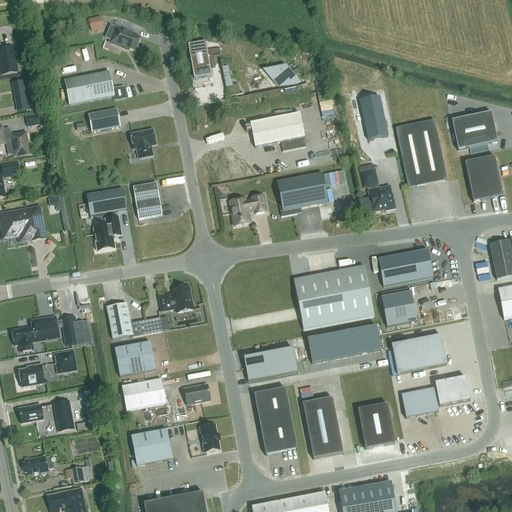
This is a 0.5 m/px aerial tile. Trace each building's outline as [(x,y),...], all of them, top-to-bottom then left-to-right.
[(90,27),(102,24),(101,17),(88,20),(90,27)] [(110,41),(110,42),(123,47),(122,49),(128,52),(129,50),(135,52),(140,39),(134,37),(135,35),(116,27),(116,28),(110,26),(105,39),(110,41)] [(205,43),(188,46),(194,80),(211,77),(205,43)] [(0,76),(0,77),(18,74),(14,47),(2,49),(0,49),(0,76)] [(286,66),(263,71),(278,89),(301,84),(286,66)] [(124,87),(113,89),(110,74),(64,82),(69,107),(114,98),(115,101),(126,99),(124,87)] [(386,129),(376,80),(356,84),(364,124),(358,125),(361,137),(373,134),(373,132),(386,129)] [(28,81),(12,84),(17,113),(32,111),(28,81)] [(88,115),(92,134),(120,128),(117,110),(88,115)] [(497,143),(491,114),(452,122),(458,152),(497,143)] [(42,115),(25,118),(27,128),(44,126),(42,115)] [(300,115),(250,125),(255,149),(281,144),(283,153),(306,149),(304,139),(300,115)] [(447,181),(434,122),(395,130),(408,190),(447,181)] [(85,124),(76,126),(77,133),(86,131),(85,124)] [(2,129),(0,128),(0,145),(5,144),(4,144),(11,142),(14,158),(30,156),(26,134),(11,136),(9,129),(2,131),(2,129)] [(151,148),(156,147),(153,131),(130,135),(133,151),(139,150),(141,160),(153,157),(151,148)] [(473,204),(503,197),(494,158),(465,164),(473,204)] [(3,175),(0,174),(0,199),(5,198),(2,179),(19,176),(17,164),(2,167),(3,175)] [(396,211),(394,202),(392,202),(389,189),(376,191),(375,188),(378,187),(374,172),(359,175),(363,190),(368,189),(369,193),(373,214),(385,211),(386,213),(396,211)] [(277,184),(281,206),(280,207),(282,218),(297,215),(296,211),(328,205),(322,175),(277,184)] [(156,184),(133,188),(139,220),(162,216),(156,184)] [(122,191),(85,197),(89,218),(125,211),(122,191)] [(234,228),(250,225),(247,213),(254,211),(255,215),(266,213),(263,197),(252,199),(252,201),(245,203),(245,201),(230,204),(234,228)] [(17,215),(2,217),(5,237),(8,236),(10,237),(21,236),(21,239),(23,240),(23,243),(43,239),(42,236),(43,235),(39,210),(17,213),(17,215)] [(107,228),(93,230),(96,243),(94,243),(95,251),(97,251),(97,253),(114,250),(112,238),(121,237),(118,218),(105,220),(107,228)] [(489,246),(497,282),(511,278),(511,256),(509,242),(489,246)] [(423,253),(373,262),(379,289),(428,280),(423,253)] [(364,268),(294,281),(304,332),(374,318),(364,268)] [(159,299),(162,313),(176,310),(177,314),(193,311),(189,288),(173,291),(174,296),(159,299)] [(411,293),(381,299),(387,329),(416,323),(411,293)] [(107,309),(112,340),(133,337),(127,305),(107,309)] [(32,329),(12,332),(14,347),(19,346),(20,355),(34,352),(33,344),(35,344),(34,337),(51,334),(52,339),(59,338),(58,332),(64,331),(67,350),(79,348),(75,322),(63,324),(63,326),(57,327),(56,318),(31,322),(32,329)] [(163,333),(160,319),(145,322),(148,336),(163,333)] [(91,323),(83,324),(86,345),(94,343),(91,323)] [(376,328),(366,330),(371,353),(380,352),(376,328)] [(366,330),(356,332),(361,355),(371,353),(366,330)] [(356,332),(346,334),(351,357),(361,355),(356,332)] [(346,334),(337,335),(341,359),(351,357),(346,334)] [(337,335),(327,337),(331,361),(341,359),(337,335)] [(327,337),(317,339),(321,363),(331,361),(327,337)] [(397,376),(446,367),(441,337),(391,347),(397,376)] [(317,339),(307,341),(312,365),(321,363),(317,339)] [(150,344),(114,351),(120,379),(155,372),(150,344)] [(248,383),(297,374),(293,350),(243,360),(248,383)] [(74,351),(54,355),(57,376),(78,372),(74,351)] [(21,389),(45,385),(41,366),(30,368),(31,370),(18,372),(21,389)] [(459,405),(470,403),(465,379),(455,381),(459,405)] [(166,405),(161,380),(122,388),(126,412),(166,405)] [(449,407),(459,405),(455,381),(445,383),(449,407)] [(439,409),(449,407),(445,383),(434,385),(439,409)] [(187,407),(210,403),(207,386),(184,391),(187,407)] [(266,457),(297,451),(285,390),(254,396),(266,457)] [(433,390),(401,396),(406,420),(438,414),(433,390)] [(345,453),(334,398),(305,404),(315,459),(345,453)] [(69,402),(53,405),(58,433),(74,430),(69,402)] [(387,405),(357,411),(365,451),(395,445),(387,405)] [(19,410),(21,425),(43,421),(40,406),(19,410)] [(219,435),(218,435),(217,435),(215,426),(199,429),(204,455),(220,451),(218,442),(220,442),(219,435)] [(137,468),(172,461),(167,431),(131,438),(137,468)] [(496,463),(511,459),(511,454),(495,459),(496,463)] [(46,459),(46,458),(25,462),(25,464),(23,465),(24,475),(27,474),(28,477),(40,474),(41,476),(43,477),(46,476),(47,475),(47,473),(48,473),(48,471),(53,470),(54,468),(54,465),(52,463),(50,464),(49,459),(46,459)] [(85,468),(66,471),(67,481),(72,480),(73,485),(91,482),(88,468),(90,468),(89,460),(84,461),(85,468)] [(340,494),(339,495),(341,511),(396,511),(391,485),(390,485),(391,488),(340,497),(340,494)] [(48,498),(50,511),(65,511),(66,511),(85,511),(81,490),(63,494),(63,495),(48,498)] [(205,511),(203,494),(143,505),(144,511),(205,511)] [(328,511),(325,494),(251,509),(251,511),(328,511)]
